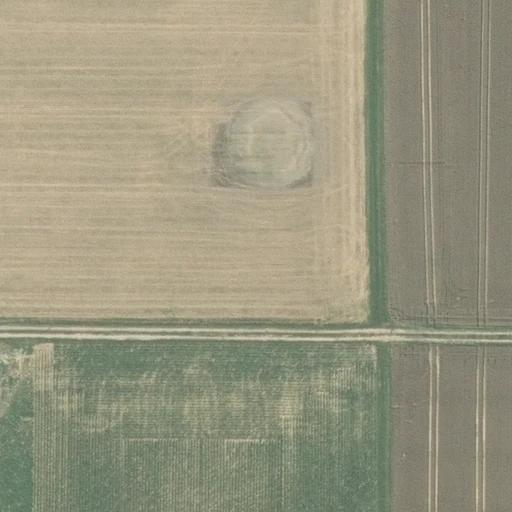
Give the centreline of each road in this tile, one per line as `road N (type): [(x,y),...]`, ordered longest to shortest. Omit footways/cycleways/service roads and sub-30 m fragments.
road 1 (track): [(381,0),(385,511)]
road 2 (track): [(511,335),(0,333)]
